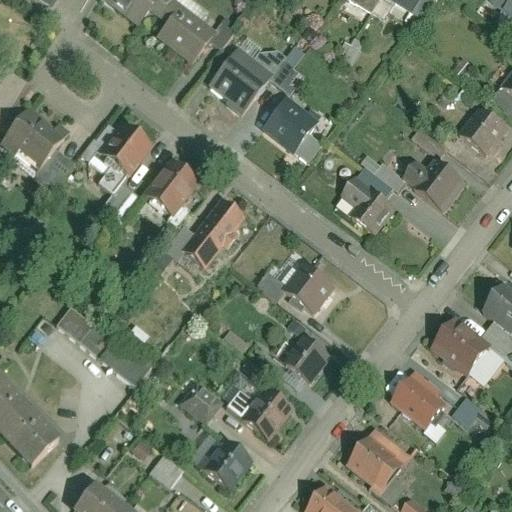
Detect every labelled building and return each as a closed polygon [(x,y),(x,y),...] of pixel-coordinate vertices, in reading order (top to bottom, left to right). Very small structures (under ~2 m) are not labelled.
[(31,0),(49,10),(55,0),(31,0)] [(156,0),(98,0),(133,28),(156,0)] [(386,1),(414,17),(423,0),(346,0),(346,1),(376,18),(386,1)] [(511,0),(509,0),(500,16),(511,23),(511,0)] [(155,42),(190,67),(210,38),(175,13),(155,42)] [(205,92),(242,121),(269,87),(232,58),(205,92)] [(0,125),(14,99),(0,91),(0,125)] [(261,137),(295,161),(318,129),(285,104),(261,137)] [(505,134),(484,119),(466,144),(487,159),(505,134)] [(59,147),(23,120),(6,144),(41,170),(59,147)] [(147,153),(123,133),(100,163),(124,182),(147,153)] [(197,192),(166,169),(143,199),(175,222),(197,192)] [(458,188),(437,169),(411,198),(432,217),(458,188)] [(351,227),(369,239),(390,207),(356,184),(345,201),(361,211),(351,227)] [(244,222),(223,207),(186,259),(207,274),(244,222)] [(332,288),(313,276),(293,305),(311,318),(332,288)] [(484,318),(511,339),(511,337),(511,308),(499,299),(484,318)] [(68,311),(52,330),(131,391),(146,372),(68,311)] [(434,355),(469,380),(486,355),(452,331),(434,355)] [(327,361),(305,345),(287,371),(309,387),(327,361)] [(395,408),(428,434),(444,414),(412,388),(395,408)] [(220,407),(196,390),(181,411),(205,429),(220,407)] [(285,415),(261,395),(238,423),(262,443),(285,415)] [(0,443),(24,469),(48,447),(0,399),(0,443)] [(451,420),(467,433),(481,415),(465,402),(451,420)] [(369,490),(380,499),(402,472),(371,447),(349,474),(369,490)] [(245,468),(222,450),(201,478),(223,495),(245,468)] [(147,477),(167,493),(181,476),(161,460),(147,477)] [(76,511),(125,511),(95,488),(76,511)] [(348,511),(324,494),(310,511),(348,511)]
